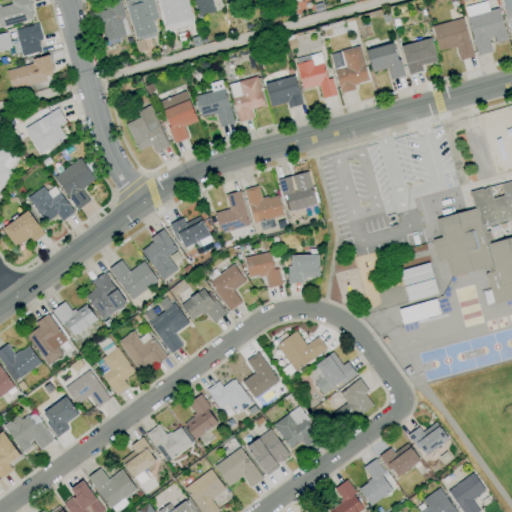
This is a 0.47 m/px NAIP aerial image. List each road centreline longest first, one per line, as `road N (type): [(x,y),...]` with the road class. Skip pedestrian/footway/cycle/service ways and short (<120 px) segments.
road 1 (tertiary): [(0,305),(138,202),(187,176),(511,83)]
road 2 (residential): [(0,511),(266,317),(298,310),(350,327),(397,390),(397,411)]
road 3 (residential): [(66,0),(95,124),(138,202)]
road 4 (residential): [(261,511),(397,411)]
